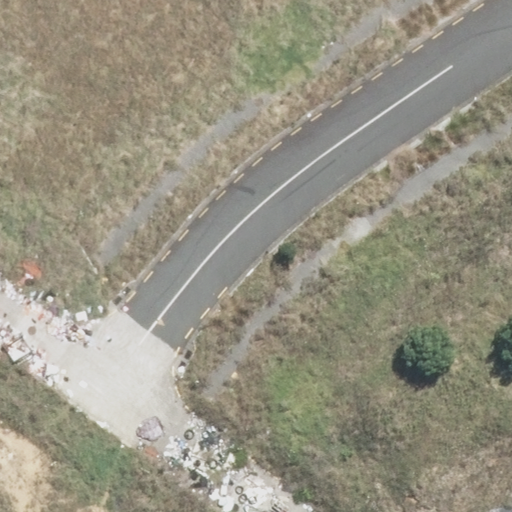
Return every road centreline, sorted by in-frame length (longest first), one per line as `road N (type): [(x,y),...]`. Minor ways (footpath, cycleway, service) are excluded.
road 1 (residential): [(511,6),(315,133),(189,252),(91,381)]
road 2 (residential): [(91,381),(245,501)]
road 3 (unknown): [(91,381),(0,505)]
